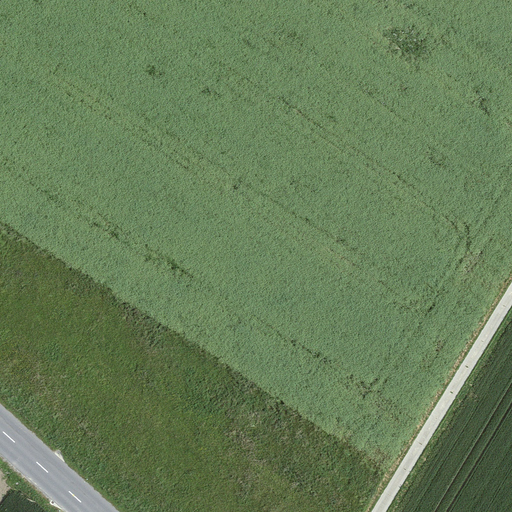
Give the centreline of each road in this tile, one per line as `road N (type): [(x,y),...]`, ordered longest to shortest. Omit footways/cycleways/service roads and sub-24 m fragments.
road 1 (track): [(379,511),(511,294)]
road 2 (secondary): [(91,511),(0,429)]
